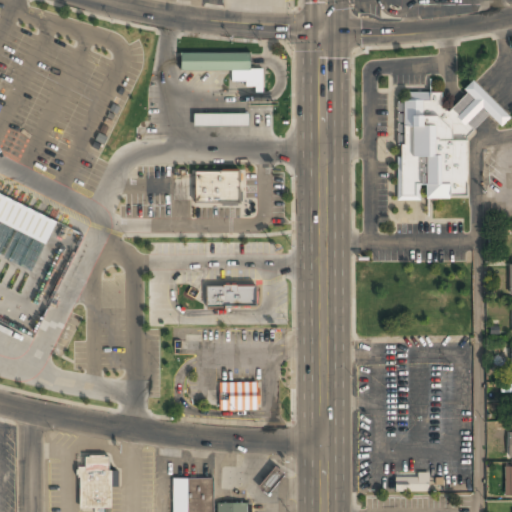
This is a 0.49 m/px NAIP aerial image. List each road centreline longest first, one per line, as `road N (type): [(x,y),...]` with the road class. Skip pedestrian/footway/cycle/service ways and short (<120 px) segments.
road 1 (secondary): [(326,511),(323,0)]
road 2 (residential): [(326,444),(136,431),(0,403)]
road 3 (residential): [(324,35),(179,19),(96,0)]
road 4 (residential): [(511,16),(407,36),(324,35)]
